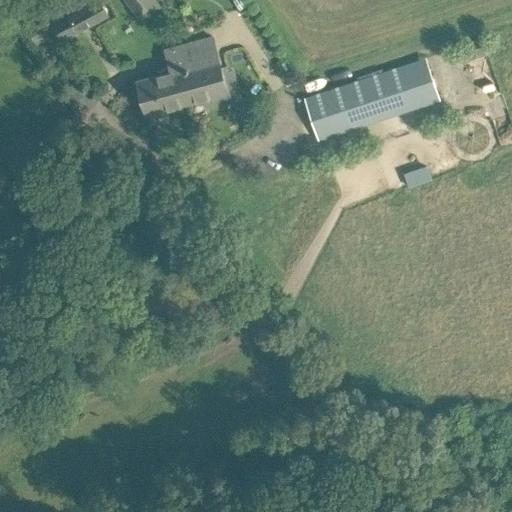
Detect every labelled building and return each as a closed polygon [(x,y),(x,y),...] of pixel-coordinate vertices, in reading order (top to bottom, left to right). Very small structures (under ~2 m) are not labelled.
[(100,0),(94,0),(69,14),(77,30),(108,13),(100,0)] [(125,0),(142,21),(162,5),(158,0),(125,0)] [(146,112),(228,90),(213,36),(166,48),(172,70),(138,79),(146,112)] [(419,58),(307,96),(321,139),(433,101),(419,58)] [(412,184),(437,176),(433,162),(408,169),(412,184)]
